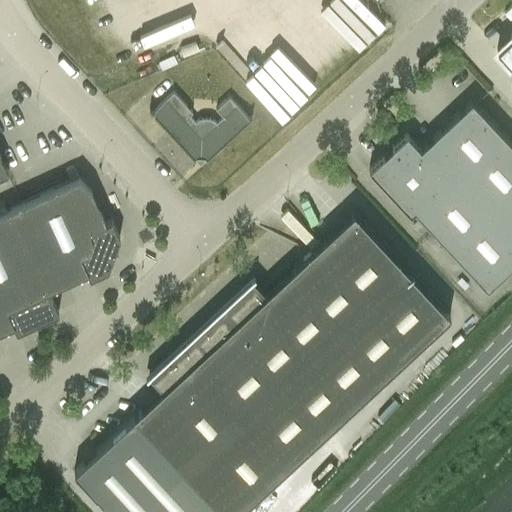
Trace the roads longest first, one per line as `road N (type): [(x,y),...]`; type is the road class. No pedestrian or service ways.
road 1 (unclassified): [(205,246),(462,0)]
road 2 (unclassified): [(205,246),(5,0)]
road 3 (unclassified): [(0,431),(25,417),(205,246)]
road 4 (primary): [(511,343),(346,511)]
